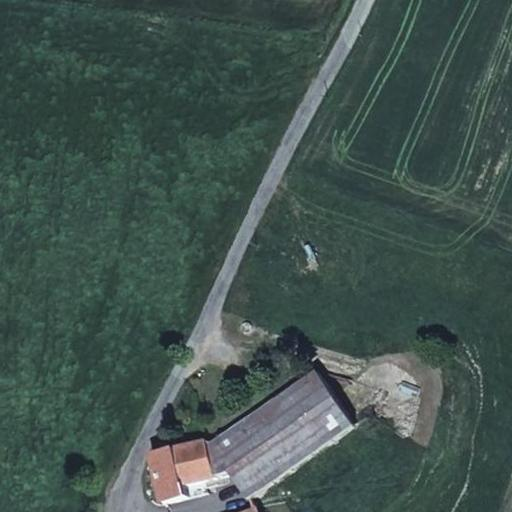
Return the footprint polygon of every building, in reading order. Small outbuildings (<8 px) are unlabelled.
[(255,329),(255,328),(254,326),(253,324),(252,324),(251,323),(249,323),(247,323),(246,324),(245,326),(244,327),(244,329),(245,331),(246,332),(247,333),(249,334),(250,334),(252,333),(253,332),(255,331),(255,329)] [(358,427),(321,373),(219,445),(218,443),(212,444),(222,479),(236,476),(247,491),(255,501),(257,500),(358,427)] [(222,479),(212,444),(180,452),(189,487),(222,479)] [(189,487),(180,452),(157,458),(169,504),(192,498),(189,487)] [(248,511),(260,507),(257,500),(255,501),(247,491),(235,500),(240,511),(248,511)]
